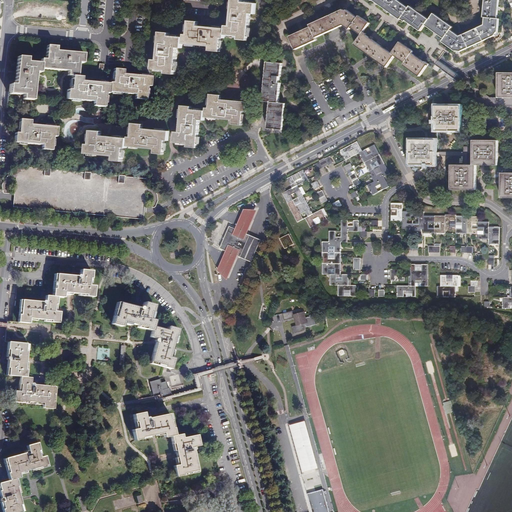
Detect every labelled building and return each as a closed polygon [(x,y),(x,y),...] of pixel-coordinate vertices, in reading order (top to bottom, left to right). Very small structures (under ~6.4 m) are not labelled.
[(226,28),(226,35),(240,36),(239,39),(249,40),(251,13),(256,14),(257,3),(242,2),(242,0),(233,0),(231,26),(226,25),(226,28)] [(486,0),(484,18),(487,18),(486,26),(462,37),(453,32),(456,28),(435,14),(432,19),(412,6),(411,8),(404,3),(399,0),(371,0),(374,2),(375,1),(396,16),(403,21),(404,20),(408,23),(408,22),(423,32),(427,26),(447,40),(444,43),(458,53),(462,53),(498,37),(498,36),(500,33),(500,34),(502,20),(500,20),(501,0),(486,0)] [(313,28),(292,38),(298,50),(319,40),(319,39),(346,26),(352,30),(353,29),(364,36),(366,33),(372,24),(362,17),(361,19),(349,11),(345,11),(312,26),(313,28)] [(184,34),(184,37),(183,44),(211,46),(210,50),(221,51),(222,38),(225,38),(226,35),(226,28),(198,26),(199,21),(189,21),(188,34),(184,34)] [(183,44),(184,37),(171,36),(171,33),(161,32),(159,60),(154,60),(153,69),(167,70),(167,73),(177,74),(179,48),(183,48),(183,44)] [(366,33),(364,36),(357,46),(389,68),(397,57),(407,64),(406,66),(422,77),(431,64),(417,54),(419,52),(402,40),(394,52),(370,36),(370,35),(366,33)] [(46,59),(42,59),(41,63),(41,69),(69,71),(68,75),(73,76),(78,76),(78,72),(79,62),(84,63),(84,53),(57,51),(57,47),(47,46),(46,59)] [(11,85),(11,94),(24,95),(24,99),(34,100),(36,72),(41,73),(41,69),(41,63),(28,62),(28,57),(18,56),(16,84),(11,84),(11,85)] [(285,64),(268,63),(264,103),(271,104),(268,130),(284,131),(287,105),(281,104),(285,64)] [(113,83),(110,82),(109,83),(109,92),(136,95),(135,99),(146,100),(147,86),(150,86),(151,77),(124,74),(124,70),(114,69),(113,83)] [(511,74),(497,74),(497,99),(511,99),(511,74)] [(78,76),(73,76),(71,90),(68,90),(67,99),(91,101),(94,102),(94,106),(104,107),(106,93),(108,93),(109,92),(109,83),(82,81),(82,77),(78,76)] [(222,95),(211,94),(210,108),(206,108),(206,110),(192,109),(192,106),(183,105),(181,132),(177,132),(176,143),(189,144),(189,147),(199,148),(201,120),(205,120),(205,117),(234,120),(233,124),(243,125),(244,111),(247,111),(248,101),(221,99),(222,95)] [(444,107),(434,107),(434,132),(460,132),(460,107),(444,107)] [(31,120),(20,119),(19,133),(16,132),(15,142),(43,144),(43,149),(53,150),(54,136),(57,136),(57,127),(36,125),(31,124),(31,120)] [(128,137),(128,138),(108,136),(101,136),(102,131),(91,131),(90,145),(87,144),(86,154),(114,156),(113,160),(123,161),(124,147),(127,148),(127,146),(155,149),(155,153),(165,154),(166,140),(169,140),(170,131),(143,128),(144,124),(133,123),(131,137),(128,137)] [(358,151),(362,149),(356,140),(340,149),(345,158),(358,151)] [(497,140),(472,141),(471,155),(471,164),(465,164),(450,164),(450,190),(474,190),(475,165),(496,165),(497,140)] [(424,141),(410,141),(409,165),(434,165),(434,154),(434,141),(424,141)] [(364,151),(363,149),(362,149),(358,151),(363,161),(379,152),(374,143),(368,146),(371,151),(368,153),(366,154),(364,151)] [(384,162),(379,152),(363,161),(368,170),(384,162)] [(328,155),(324,157),(327,164),(332,161),(328,155)] [(323,157),(318,159),(319,160),(322,166),(327,164),(324,157),(323,157)] [(349,162),(344,165),(346,170),(352,167),(349,162)] [(389,172),(384,162),(368,170),(373,180),(383,175),(389,172)] [(144,215),(145,209),(148,176),(18,165),(15,197),(15,202),(87,209),(144,215)] [(303,169),(286,177),(292,187),(297,184),(300,182),(308,178),(303,169)] [(349,174),(351,179),(357,176),(354,171),(349,174)] [(511,173),(500,173),(500,198),(511,198),(511,173)] [(373,180),(367,184),(372,193),(377,190),(375,185),(380,182),(383,187),(388,184),(383,175),(373,180)] [(360,181),(357,176),(351,179),(354,184),(360,181)] [(319,184),(316,179),(310,183),(313,188),(319,184)] [(292,187),(282,192),(287,202),(293,199),(290,194),(295,191),(297,196),(302,193),(297,184),(292,187)] [(322,189),(316,192),(318,197),(324,194),(322,189)] [(355,189),(349,193),(352,198),(358,195),(355,189)] [(293,199),(287,202),(292,211),(307,203),(302,193),(297,196),(299,199),(300,201),(295,204),(294,202),(293,199)] [(324,194),(318,197),(321,202),(327,199),(324,194)] [(338,199),(333,202),(335,207),(341,204),(338,199)] [(307,203),(292,211),(297,221),(303,218),(300,213),(305,210),(308,215),(312,212),(307,203)] [(403,203),(392,203),(392,210),(398,210),(398,215),(392,215),(392,221),(397,221),(403,221),(403,211),(403,203)] [(308,215),(305,217),(310,226),(326,218),(324,214),(321,208),(312,212),(308,215)] [(257,209),(244,209),(235,228),(247,233),(257,209)] [(413,211),(403,211),(403,221),(403,223),(403,229),(413,229),(413,223),(408,223),(408,217),(413,218),(413,211)] [(424,211),(413,211),(413,218),(419,218),(419,223),(413,223),(413,229),(424,229),(424,215),(424,211)] [(457,214),(446,214),(446,215),(446,233),(457,233),(457,216),(457,214)] [(435,215),(424,215),(424,229),(424,233),(435,233),(435,227),(429,227),(429,222),(435,222),(435,215)] [(446,215),(435,215),(435,222),(441,222),(441,227),(435,227),(435,233),(446,233),(446,215)] [(468,233),(468,216),(457,216),(457,233),(468,233)] [(478,216),(468,216),(468,233),(478,233),(478,228),(473,228),(473,222),(478,222),(478,221),(478,216)] [(341,221),(341,232),(347,232),(358,232),(358,227),(358,221),(353,221),(353,227),(347,227),(347,221),(341,221)] [(478,239),(489,239),(489,226),(489,221),(478,221),(478,222),(478,228),(484,228),(484,233),(478,233),(478,239)] [(235,228),(230,225),(220,247),(226,250),(237,255),(251,261),(260,239),(247,233),(235,228)] [(500,226),(489,226),(489,239),(489,244),(500,244),(500,226)] [(328,231),(328,243),(341,243),(347,243),(347,232),(341,232),(341,237),(335,237),(335,231),(328,231)] [(284,235),(279,237),(285,247),(294,242),(288,232),(284,235)] [(322,243),(322,253),(340,253),(341,243),(328,243),(322,243)] [(237,255),(226,250),(218,270),(227,278),(237,255)] [(322,253),(322,264),(340,264),(340,253),(322,253)] [(340,264),(322,264),(321,275),(329,275),(340,275),(340,264)] [(428,265),(410,265),(410,275),(428,275),(428,265)] [(250,268),(247,267),(240,283),(239,284),(242,286),(245,287),(253,269),(250,268)] [(91,271),(80,270),(80,276),(79,275),(77,275),(76,276),(54,274),(52,297),(46,296),(45,302),(44,301),(43,301),(41,302),(19,300),(18,323),(29,324),(29,320),(36,321),(36,319),(44,320),(43,322),(59,323),(59,312),(56,312),(56,311),(57,297),(63,298),(63,294),(68,295),(71,295),(71,293),(78,294),(78,296),(93,297),(94,286),(90,285),(91,271)] [(340,275),(329,275),(329,286),(337,286),(348,286),(348,275),(340,275)] [(428,275),(410,275),(410,286),(416,286),(428,286),(428,275)] [(458,275),(441,275),(441,286),(456,286),(458,286),(458,275)] [(348,286),(337,286),(337,297),(356,297),(356,286),(348,286)] [(416,286),(410,286),(397,286),(397,297),(416,297),(416,286)] [(441,286),(437,286),(437,297),(444,297),(444,291),(449,291),(449,297),(456,297),(456,291),(456,286),(441,286)] [(511,297),(510,297),(502,297),(502,300),(502,306),(502,308),(511,308),(511,297)] [(175,343),(179,329),(168,326),(167,330),(153,326),(154,320),(150,319),(154,305),(143,302),(142,308),(141,307),(140,307),(138,308),(117,302),(111,324),(122,326),(123,323),(130,325),(130,323),(134,324),(138,325),(137,327),(151,331),(150,337),(155,338),(154,340),(155,341),(156,342),(150,363),(172,369),(174,358),(171,357),(173,350),(172,350),(173,343),(175,343)] [(293,310),(283,312),(285,319),(294,316),(296,324),(292,325),(293,332),(304,329),(303,324),(303,322),(306,322),(306,323),(307,326),(318,323),(315,314),(306,317),(304,310),(294,313),(293,310)] [(27,344),(8,343),(7,357),(8,357),(7,358),(7,360),(8,361),(7,376),(20,377),(19,388),(19,392),(15,391),(14,402),(29,403),(29,402),(36,403),(36,404),(43,405),(43,408),(54,409),(56,387),(41,386),(34,385),(34,384),(32,383),(31,383),(31,381),(31,378),(26,378),(27,363),(26,363),(26,357),(27,344)] [(161,378),(151,381),(155,396),(161,394),(162,397),(173,395),(171,387),(169,388),(167,381),(162,382),(161,378)] [(182,433),(175,435),(171,413),(149,418),(148,417),(146,417),(145,417),(144,412),(133,414),(136,429),(132,429),(135,440),(150,437),(149,436),(153,435),(156,434),(157,436),(164,434),(164,437),(171,436),(174,450),(176,450),(177,456),(177,457),(176,457),(177,464),(174,465),(176,476),(198,471),(194,449),(195,447),(194,446),(199,445),(197,434),(183,437),(182,433)] [(306,420),(298,422),(311,469),(319,467),(306,420)] [(298,422),(292,424),(305,471),(311,469),(298,422)] [(38,443),(27,446),(29,451),(27,451),(26,452),(25,453),(4,459),(10,481),(0,483),(0,491),(2,499),(1,500),(1,502),(2,503),(4,511),(22,511),(25,511),(21,498),(20,494),(21,493),(17,479),(21,478),(20,475),(27,473),(26,471),(30,470),(34,469),(34,471),(48,467),(45,456),(42,457),(38,443)] [(330,511),(324,490),(309,494),(313,511),(330,511)] [(84,496),(79,497),(83,511),(88,510),(84,496)]
